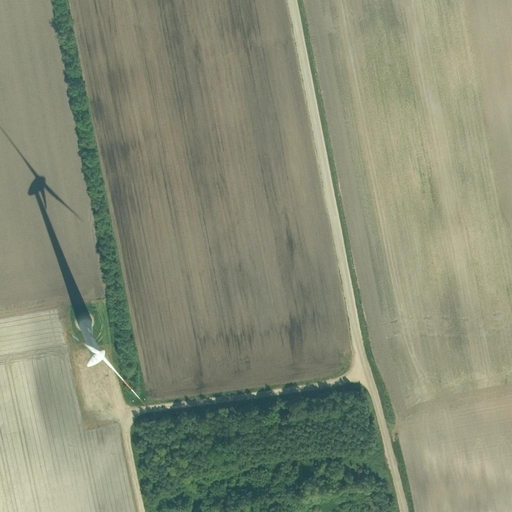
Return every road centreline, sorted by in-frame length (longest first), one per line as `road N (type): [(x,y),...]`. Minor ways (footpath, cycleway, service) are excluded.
road 1 (track): [(97,376),(127,416),(137,407),(332,385),(354,372),(358,354),(289,0)]
road 2 (track): [(161,511),(203,483),(276,463),(335,456),(393,469)]
road 3 (track): [(358,354),(402,511)]
